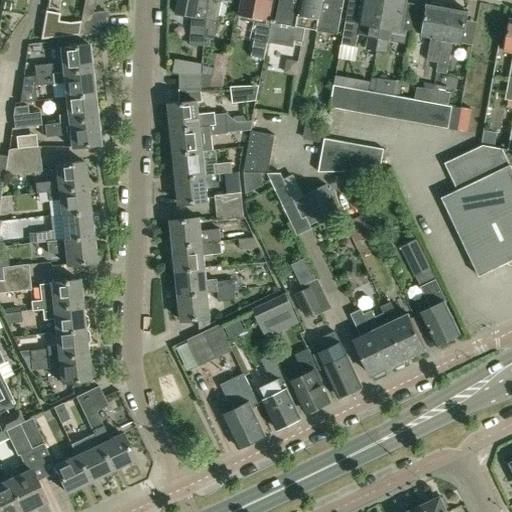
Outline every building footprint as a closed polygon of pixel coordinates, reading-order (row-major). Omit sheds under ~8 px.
[(84,0),(81,21),(83,34),(108,31),(106,12),(92,13),(92,0),(84,0)] [(206,18),(209,0),(178,0),(176,13),(191,16),(189,45),(204,46),(204,40),(206,18)] [(229,0),(232,0),(231,0),(209,0),(206,18),(204,40),(213,42),(217,20),(221,0),(229,0)] [(266,45),(267,43),(272,18),(275,0),(242,0),(240,12),(258,16),(251,55),(264,57),(266,45)] [(296,29),(301,0),(279,0),(276,19),(272,18),(267,43),(293,47),(294,41),(302,43),(305,30),(296,29)] [(321,0),(301,0),(296,29),(305,30),(306,23),(307,23),(308,16),(319,18),(321,0)] [(321,0),(319,18),(317,29),(338,33),(343,0),(321,0)] [(377,50),(385,0),(363,0),(360,22),(345,19),(340,44),(356,47),(358,34),(368,36),(366,48),(377,50)] [(401,28),(406,0),(385,0),(377,50),(386,51),(388,40),(405,43),(407,29),(401,28)] [(438,61),(448,7),(441,6),(440,3),(432,2),(430,4),(427,4),(421,35),(431,37),(427,60),(438,61)] [(462,42),(468,11),(465,11),(464,7),(456,6),(454,9),(448,7),(438,61),(436,71),(447,73),(453,41),(462,42)] [(44,12),(39,39),(54,37),(58,14),(44,12)] [(70,35),(83,34),(81,21),(69,22),(70,35)] [(62,72),(91,69),(88,44),(59,47),(62,72)] [(179,89),(202,88),(222,86),(228,56),(216,53),(212,75),(202,73),(179,74),(179,89)] [(34,75),(51,74),(50,64),(33,66),(34,75)] [(65,97),(94,94),(91,69),(62,72),(51,74),(34,75),(24,77),(25,88),(63,83),(65,97)] [(357,89),(369,91),(371,82),(359,80),(357,89)] [(256,101),(259,84),(230,86),(231,103),(256,101)] [(333,84),(330,107),(341,109),(346,87),(333,84)] [(431,102),(440,104),(448,105),(450,93),(445,92),(446,87),(434,85),(433,89),(431,102)] [(346,87),(341,109),(353,111),(357,89),(346,87)] [(417,99),(429,102),(431,102),(433,89),(416,87),(414,99),(417,99)] [(357,89),(353,111),(365,113),(369,91),(357,89)] [(369,91),(365,113),(377,115),(381,93),(369,91)] [(381,93),(377,115),(389,118),(393,95),(381,93)] [(58,123),(96,119),(94,94),(65,97),(67,114),(57,115),(58,123)] [(393,95),(389,118),(401,120),(405,97),(393,95)] [(405,97),(401,120),(413,122),(417,99),(414,99),(405,97)] [(417,99),(413,122),(425,124),(429,102),(417,99)] [(226,114),(199,116),(198,101),(169,104),(172,128),(237,121),(226,114)] [(429,102),(425,124),(436,126),(440,104),(431,102),(429,102)] [(440,104),(436,126),(448,128),(452,106),(448,105),(440,104)] [(14,108),(11,128),(40,125),(38,113),(27,115),(26,106),(14,108)] [(44,137),(69,134),(70,147),(99,143),(96,119),(58,123),(42,125),(44,137)] [(174,153),(203,150),(212,149),(211,136),(227,135),(227,133),(238,131),(237,121),(172,128),(174,153)] [(249,142),(273,146),(275,135),(251,131),(249,142)] [(324,138),(318,171),(330,171),(336,140),(324,138)] [(336,140),(330,171),(343,171),(348,142),(336,140)] [(271,157),(273,146),(249,142),(247,153),(271,157)] [(348,142),(343,171),(355,171),(360,144),(348,142)] [(360,144),(355,171),(367,171),(372,146),(360,144)] [(457,189),(442,197),(479,276),(511,260),(511,166),(511,164),(510,164),(503,148),(483,144),(445,163),(457,189)] [(8,149),(7,156),(6,163),(40,159),(38,145),(8,149)] [(372,146),(367,171),(380,171),(384,149),(372,146)] [(177,177),(205,174),(203,150),(174,153),(177,177)] [(268,172),(271,157),(247,153),(243,173),(268,172)] [(6,163),(4,179),(41,172),(40,159),(6,163)] [(34,193),(47,191),(87,187),(84,161),(55,165),(57,181),(33,184),(34,193)] [(213,164),(214,173),(231,171),(230,162),(213,164)] [(318,224),(340,213),(326,184),(294,200),(280,172),(268,173),(298,235),(311,229),(309,226),(317,222),(318,224)] [(205,174),(177,177),(179,203),(208,200),(205,174)] [(61,215),(90,211),(87,187),(47,191),(48,200),(59,199),(61,215)] [(215,207),(241,205),(240,193),(214,196),(215,207)] [(0,215),(11,214),(9,196),(0,196),(0,215)] [(241,205),(215,207),(216,220),(242,217),(241,205)] [(64,239),(92,235),(90,211),(61,215),(64,239)] [(362,218),(361,215),(356,218),(346,222),(353,236),(354,239),(369,232),(362,218)] [(218,229),(201,230),(200,217),(171,220),(174,245),(220,241),(218,229)] [(45,241),(50,240),(49,232),(33,234),(34,242),(45,241)] [(95,261),(92,235),(64,239),(50,240),(45,241),(46,254),(65,252),(67,264),(95,261)] [(256,247),(251,236),(237,237),(238,249),(256,247)] [(401,246),(416,277),(432,269),(417,238),(401,246)] [(205,268),(204,256),(221,254),(220,241),(174,245),(175,256),(173,257),(171,259),(172,267),(174,269),(176,269),(177,271),(205,268)] [(27,264),(1,267),(3,279),(0,279),(0,292),(30,289),(27,264)] [(205,268),(177,271),(179,295),(208,292),(216,291),(234,290),(234,279),(206,281),(205,268)] [(79,279),(38,284),(40,300),(30,301),(31,310),(39,309),(82,304),(79,279)] [(450,315),(445,302),(447,301),(436,279),(421,286),(431,308),(421,312),(436,344),(451,337),(450,335),(457,331),(458,333),(459,333),(450,315)] [(309,287),(301,291),(294,294),(305,317),(312,314),(320,310),(309,287)] [(234,290),(216,291),(217,301),(235,300),(234,290)] [(208,292),(179,295),(182,320),(210,317),(208,292)] [(285,292),(253,307),(260,323),(293,307),(285,292)] [(408,313),(399,318),(391,301),(380,306),(384,313),(388,323),(406,358),(425,349),(408,313)] [(85,317),(83,317),(82,304),(39,309),(40,317),(54,316),(56,332),(84,328),(84,330),(87,329),(88,328),(87,319),(85,317)] [(406,358),(388,323),(384,313),(374,317),(371,310),(364,314),(379,347),(377,348),(386,367),(393,364),(394,366),(396,367),(404,364),(404,361),(403,359),(406,358)] [(19,311),(0,313),(5,324),(20,322),(19,311)] [(379,347),(364,314),(362,311),(353,316),(362,335),(354,339),(371,375),(373,374),(374,376),(376,376),(384,373),(385,371),(384,368),(386,367),(377,348),(379,347)] [(220,323),(186,339),(199,367),(233,351),(220,323)] [(85,332),(84,330),(84,328),(56,332),(57,348),(18,352),(22,360),(87,353),(86,345),(88,344),(90,342),(89,334),(87,332),(85,332)] [(361,386),(346,355),(345,355),(335,333),(322,339),(328,350),(315,356),(320,368),(324,366),(339,396),(342,395),(343,397),(351,393),(350,391),(353,389),(353,388),(358,385),(359,387),(361,386)] [(329,401),(319,380),(322,378),(307,349),(297,354),(306,373),(291,381),(306,412),(309,411),(311,412),(319,409),(319,406),(321,404),(320,402),(327,399),(328,401),(329,401)] [(91,365),(88,365),(87,353),(22,360),(26,368),(30,368),(30,371),(60,368),(61,382),(90,379),(90,377),(92,377),(93,375),(92,366),(91,365)] [(271,381),(259,387),(265,399),(263,400),(268,411),(277,429),(300,417),(291,399),(287,389),(289,388),(279,368),(274,356),(262,362),(268,373),(271,381)] [(265,434),(249,402),(256,398),(244,373),(219,385),(231,410),(222,414),(238,447),(265,434)] [(3,379),(0,380),(0,409),(14,403),(3,379)] [(79,402),(93,433),(99,444),(111,470),(134,459),(121,433),(109,439),(95,411),(108,405),(99,386),(76,396),(79,402)] [(70,418),(62,403),(53,407),(61,423),(70,418)] [(0,432),(18,424),(20,423),(14,413),(0,419),(0,432)] [(18,424),(31,451),(45,444),(32,418),(20,423),(18,424)] [(17,457),(31,451),(18,424),(0,432),(0,443),(9,440),(17,457)] [(111,470),(99,444),(93,433),(71,444),(76,455),(88,481),(111,470)] [(66,492),(88,481),(76,455),(53,466),(66,492)] [(22,511),(46,501),(26,461),(13,467),(17,475),(6,480),(22,511)] [(22,511),(6,480),(0,482),(0,511),(22,511)] [(446,511),(444,507),(447,506),(443,498),(440,499),(439,497),(420,507),(422,511),(446,511)]
